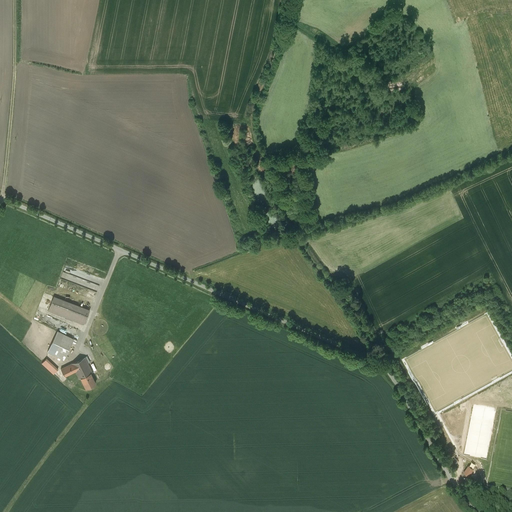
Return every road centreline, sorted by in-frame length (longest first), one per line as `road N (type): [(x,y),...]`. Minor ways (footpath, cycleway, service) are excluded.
road 1 (unclassified): [(0,197),(381,362),(475,511)]
road 2 (track): [(381,362),(346,294),(295,232),(252,126),(290,0)]
